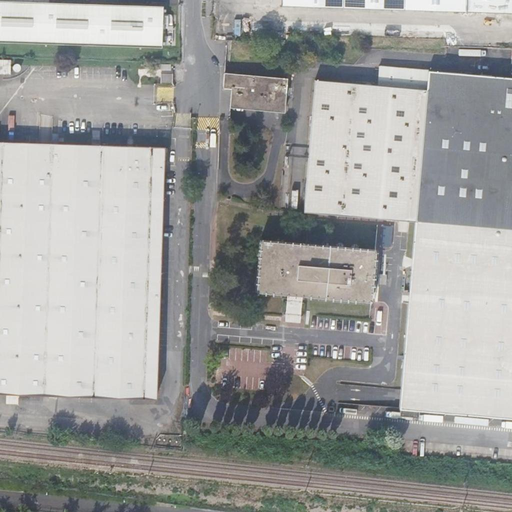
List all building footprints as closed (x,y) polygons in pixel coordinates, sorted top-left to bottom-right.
[(505,14),(511,13),(511,0),(282,0),(282,6),(467,12),(505,14)] [(0,40),(161,45),(162,6),(117,5),(84,4),(0,1),(0,40)] [(10,61),(0,60),(0,74),(10,75),(10,61)] [(129,69),(156,70),(156,63),(129,62),(129,69)] [(511,78),(381,67),(379,86),(317,81),(306,213),(418,222),(403,410),(422,412),(511,418),(511,78)] [(156,78),(156,70),(129,69),(128,77),(156,78)] [(160,73),(160,82),(172,83),(172,73),(160,73)] [(225,89),(233,89),(234,74),(226,73),(225,89)] [(287,109),(289,78),(234,74),(233,89),(232,104),(287,109)] [(286,112),(287,109),(232,104),(231,108),(286,112)] [(157,393),(165,142),(100,139),(93,139),(0,136),(0,386),(18,387),(24,387),(157,393)] [(387,225),(385,249),(395,250),(397,226),(387,225)] [(378,250),(264,240),(260,292),(292,295),(306,296),(374,302),(374,291),(377,259),(378,250)] [(306,296),(292,295),(290,321),(304,322),(306,296)] [(422,412),(403,410),(402,417),(422,419),(422,412)]
